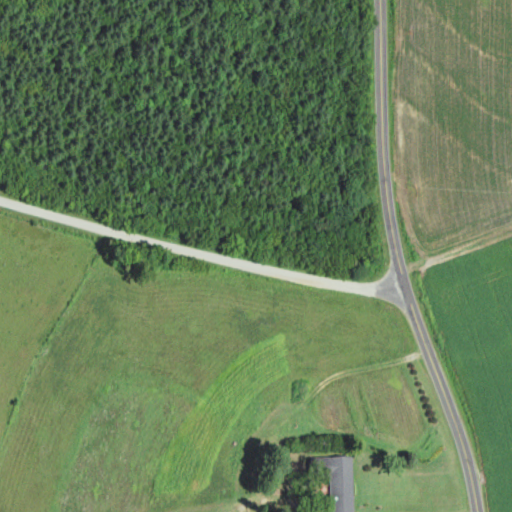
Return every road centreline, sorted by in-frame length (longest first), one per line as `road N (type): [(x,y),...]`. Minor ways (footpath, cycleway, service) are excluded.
road 1 (tertiary): [(480,511),(389,217),(380,0)]
road 2 (tertiary): [(0,202),(306,281),(405,289)]
